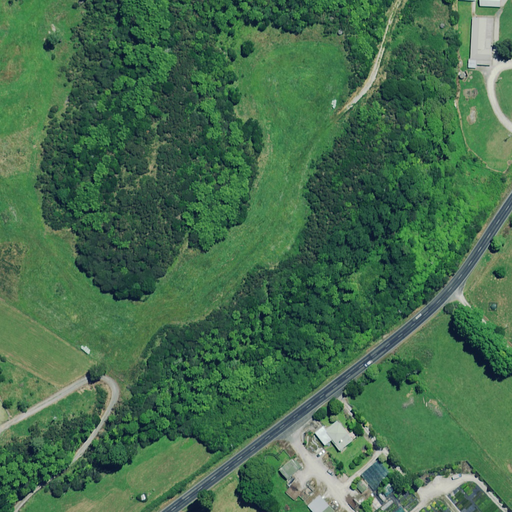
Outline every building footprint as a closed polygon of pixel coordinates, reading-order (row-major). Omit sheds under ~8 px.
[(493,20),(471,19),(470,66),(491,66),(493,20)] [(324,425),(315,432),(325,445),(331,440),(340,450),(352,440),(336,421),(326,429),(324,425)] [(279,470),(288,479),(300,467),(292,459),(279,470)] [(389,475),(378,461),(361,474),(374,490),(383,483),(382,481),(389,475)] [(357,488),(361,493),(367,489),(363,484),(357,488)] [(387,486),(381,491),(387,497),(392,492),(387,486)] [(299,494),(291,487),(285,493),(294,500),(299,494)] [(385,499),(380,493),(377,496),(382,502),(385,499)] [(308,506),(312,511),(334,511),(320,495),(308,506)] [(374,511),(381,507),(373,496),(365,503),(371,511),(374,511)] [(391,500),(381,509),(383,511),(393,502),(391,500)]
